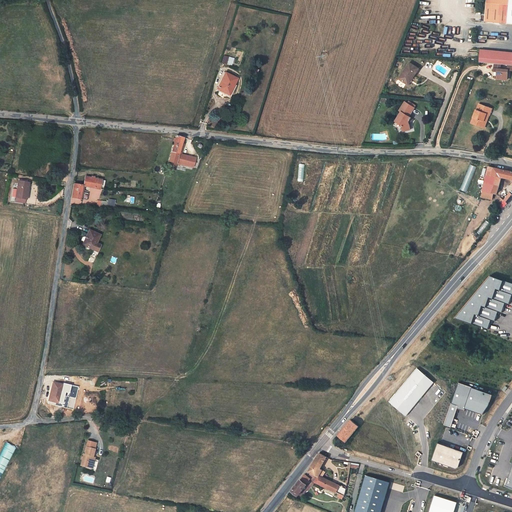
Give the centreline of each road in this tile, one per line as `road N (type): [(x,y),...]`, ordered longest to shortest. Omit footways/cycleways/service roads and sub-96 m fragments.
road 1 (unclassified): [(511,163),(77,121)]
road 2 (residential): [(0,426),(31,422),(77,121)]
road 3 (track): [(31,422),(105,416),(263,439),(312,455)]
road 4 (primary): [(511,219),(404,341)]
road 5 (unclassified): [(321,443),(345,457),(466,487)]
road 6 (residential): [(47,0),(77,121)]
